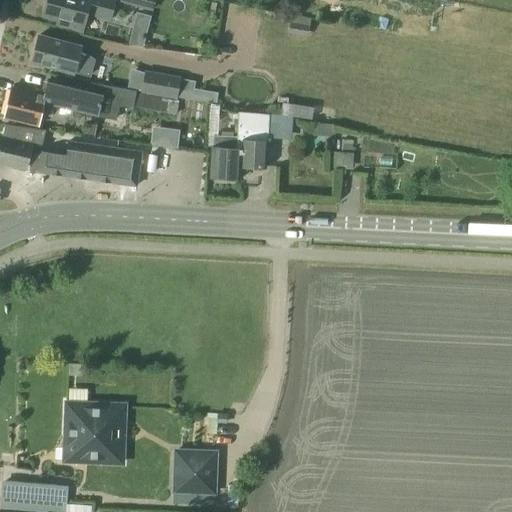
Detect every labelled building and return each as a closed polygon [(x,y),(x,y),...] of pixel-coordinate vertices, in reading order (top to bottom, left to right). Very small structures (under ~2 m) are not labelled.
[(58,21),(57,25),(81,32),(86,13),(109,20),(114,1),(111,0),(48,0),(43,17),(58,21)] [(120,0),(120,2),(152,11),(155,0),(120,0)] [(202,10),(202,0),(165,0),(165,9),(202,10)] [(288,35),(308,37),(310,22),(290,19),(288,35)] [(86,78),(90,65),(76,61),(80,47),(38,36),(31,62),(57,70),(86,78)] [(145,73),(142,92),(176,97),(179,78),(145,73)] [(43,96),(40,114),(51,116),(53,105),(114,120),(118,104),(176,115),(178,103),(126,93),(127,90),(91,84),(89,93),(46,83),(43,96)] [(40,114),(43,96),(12,88),(4,118),(37,126),(40,114)] [(217,93),(193,89),(192,100),(215,104),(217,93)] [(236,116),(235,139),(238,139),(237,149),(242,149),(241,168),(264,169),(266,140),(267,118),(236,116)] [(0,164),(23,170),(28,149),(41,148),(45,131),(4,125),(2,136),(0,135),(0,164)] [(241,180),(241,168),(242,149),(237,149),(238,139),(235,139),(212,138),(212,148),(211,148),(210,178),(241,180)] [(28,171),(73,178),(78,144),(67,143),(65,155),(40,152),(32,154),(28,171)] [(115,149),(78,144),(73,178),(110,183),(115,149)] [(115,149),(110,183),(135,187),(140,153),(115,149)] [(64,462),(122,463),(124,406),(66,404),(64,462)] [(173,492),(215,493),(217,451),(174,449),(173,492)] [(0,510),(31,511),(63,511),(65,487),(0,483),(0,510)] [(66,509),(83,509),(84,500),(66,499),(66,509)]
